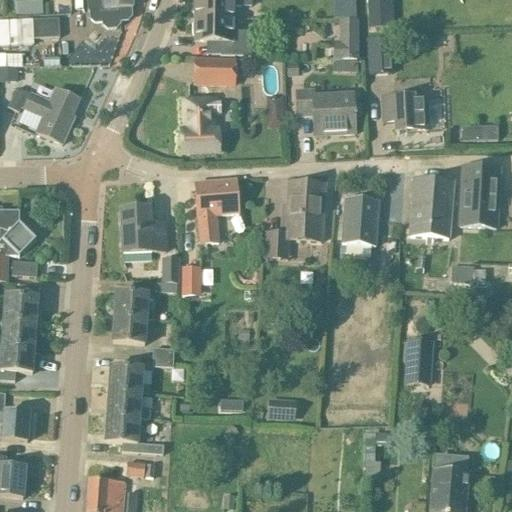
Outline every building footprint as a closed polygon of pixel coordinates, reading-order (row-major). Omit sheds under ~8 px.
[(121,26),(121,23),(128,22),(131,18),(131,10),(133,10),(132,0),(87,0),(88,13),(90,13),(90,21),(95,24),(102,24),(102,28),(105,28),(107,30),(116,29),(118,27),(121,26)] [(195,16),(195,20),(232,21),(232,7),(251,7),(250,0),(195,0),(195,1),(193,3),(192,14),(195,16)] [(387,0),(367,0),(369,29),(389,28),(387,0)] [(42,3),(30,4),(31,18),(43,17),(42,3)] [(33,22),(0,23),(0,47),(34,46),(34,41),(60,39),(59,20),(33,22)] [(251,33),(232,33),(232,21),(195,20),(195,24),(192,26),(192,37),(195,39),(195,43),(220,43),(220,57),(250,57),(251,33)] [(339,23),(339,39),(353,39),(353,23),(339,23)] [(389,43),(369,44),(371,75),(391,74),(389,43)] [(195,62),(195,86),(235,86),(235,62),(195,62)] [(287,64),(287,77),(298,78),(298,64),(287,64)] [(0,82),(18,83),(18,69),(0,69),(0,82)] [(17,90),(8,109),(8,110),(19,115),(21,110),(43,120),(36,135),(62,147),(73,124),(70,123),(79,102),(55,91),(50,104),(31,96),(31,97),(17,90)] [(312,92),(297,93),(296,93),(298,118),(313,117),(314,137),(331,136),(331,138),(355,136),(353,96),(313,98),(312,92)] [(283,95),(266,96),(268,127),(285,126),(283,95)] [(395,133),(428,132),(426,102),(415,103),(414,98),(382,100),(383,125),(395,124),(395,133)] [(185,133),(181,133),(182,155),(219,154),(218,132),(214,132),(213,116),(222,115),(221,103),(212,104),(212,102),(183,103),(185,133)] [(475,130),(462,130),(463,144),(476,144),(475,130)] [(496,190),(487,189),(488,170),(463,169),(460,228),(494,230),(496,190)] [(409,239),(426,240),(426,247),(432,248),(432,241),(449,242),(454,183),(414,180),(409,239)] [(215,217),(239,215),(236,182),(195,185),(200,246),(218,245),(215,217)] [(289,185),(285,239),(268,238),(266,264),(288,265),(290,243),(321,245),(325,187),(289,185)] [(346,202),(342,246),(376,249),(379,204),(346,202)] [(151,227),(150,211),(122,212),(123,255),(166,253),(165,227),(151,227)] [(0,284),(9,284),(9,258),(19,258),(35,241),(34,240),(19,225),(20,213),(0,212),(0,284)] [(396,241),(388,241),(387,253),(396,254),(396,241)] [(163,261),(162,283),(178,284),(179,261),(163,261)] [(12,278),(37,280),(38,265),(12,264),(12,278)] [(452,268),(451,285),(474,286),(474,285),(486,285),(486,273),(474,272),(474,269),(452,268)] [(182,299),(200,299),(200,271),(182,271),(182,299)] [(156,294),(175,295),(176,288),(156,287),(156,294)] [(473,289),(473,298),(487,299),(487,290),(473,289)] [(146,322),(155,323),(155,314),(147,313),(148,296),(115,294),(113,319),(146,322)] [(5,297),(3,323),(36,325),(38,300),(5,297)] [(146,322),(113,319),(112,345),(145,347),(146,322)] [(3,323),(1,348),(34,350),(36,325),(3,323)] [(408,341),(405,386),(431,387),(433,342),(408,341)] [(0,347),(0,382),(14,383),(15,374),(17,374),(33,376),(34,350),(1,348),(0,347)] [(153,350),(153,360),(174,361),(175,352),(153,350)] [(153,360),(152,369),(173,371),(174,361),(153,360)] [(110,368),(108,394),(141,396),(143,371),(110,368)] [(108,394),(106,419),(140,422),(149,422),(150,413),(140,412),(141,396),(108,394)] [(0,422),(3,423),(1,442),(27,444),(29,416),(4,414),(5,396),(0,395),(0,422)] [(242,401),(220,401),(220,412),(241,412),(242,401)] [(293,422),(294,404),(269,403),(268,421),(293,422)] [(140,422),(106,419),(104,445),(122,446),(121,454),(163,457),(163,448),(138,447),(140,422)] [(231,427),(225,433),(233,442),(240,436),(231,427)] [(376,435),(376,447),(394,447),(394,435),(376,435)] [(433,473),(429,511),(465,511),(469,476),(468,476),(469,459),(437,456),(435,473),(433,473)] [(0,499),(23,501),(25,470),(5,468),(6,458),(0,457),(0,499)] [(127,464),(125,478),(143,480),(145,466),(127,464)] [(364,485),(380,485),(380,465),(365,464),(364,485)] [(146,466),(145,479),(154,480),(155,467),(146,466)] [(89,481),(86,511),(122,511),(125,484),(89,481)] [(127,495),(125,511),(135,511),(137,496),(127,495)] [(224,495),(224,509),(235,509),(235,496),(224,495)] [(413,503),(412,511),(426,511),(427,504),(413,503)]
